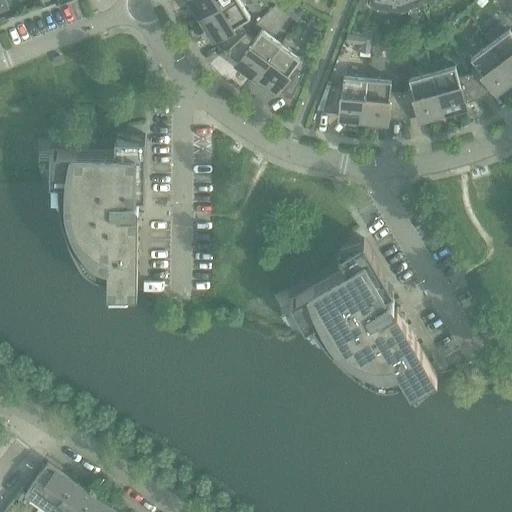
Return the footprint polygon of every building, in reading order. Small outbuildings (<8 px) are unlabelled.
[(189,0),(201,18),(230,0),(189,0)] [(214,39),(218,36),(226,50),(246,31),(240,22),(250,16),(240,0),(230,0),(201,18),(214,39)] [(486,0),(477,0),(475,3),(481,8),(488,1),(486,0)] [(451,19),(444,23),(448,31),(455,27),(451,19)] [(363,27),(362,35),(372,36),(377,36),(377,29),(363,27)] [(255,38),(246,32),(246,31),(226,50),(239,59),(236,63),(255,78),(281,43),(262,29),(255,38)] [(491,42),(490,43),(511,72),(511,32),(509,29),(508,30),(491,42)] [(362,44),(360,55),(369,56),(372,36),(362,35),(347,33),(346,42),(362,44)] [(293,67),(300,58),(281,43),(255,78),(275,92),(277,88),(291,98),(303,74),(293,67)] [(511,72),(490,43),(471,57),(477,67),(469,73),(481,97),(494,88),(496,92),(511,80),(511,72)] [(469,73),(458,76),(455,65),(432,71),(444,113),(467,106),(466,102),(481,97),(469,73)] [(432,71),(409,78),(412,89),(401,92),(404,119),(419,115),(420,119),(444,113),(432,71)] [(340,112),(340,117),(363,120),(368,77),(344,74),(343,86),(330,85),(323,111),(340,112)] [(391,91),(392,79),(368,77),(363,120),(387,122),(388,117),(404,119),(401,92),(391,91)] [(88,266),(92,269),(94,270),(101,272),(108,274),(107,282),(138,290),(138,211),(127,211),(127,193),(145,193),(146,134),(115,142),(115,150),(50,149),(50,179),(59,180),(58,183),(58,186),(58,190),(59,193),(60,199),(62,213),(64,220),(66,227),(70,238),(71,241),(73,244),(74,247),(76,251),(79,255),(82,260),(83,261),(84,263),(88,266)] [(306,326),(313,322),(328,343),(339,353),(349,363),(361,371),(375,379),(390,381),(403,377),(407,384),(437,376),(398,308),(387,314),(378,298),(394,289),(364,238),(342,260),(346,267),(290,300),(306,326)] [(47,462),(25,493),(51,511),(73,480),(47,462)] [(51,511),(77,511),(91,493),(73,480),(51,511)] [(103,511),(108,506),(91,493),(77,511),(103,511)]
